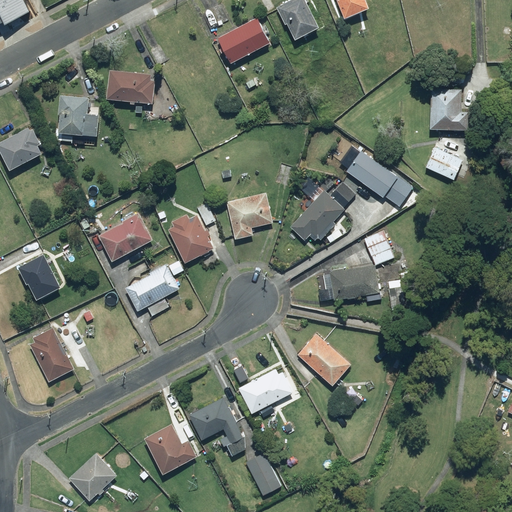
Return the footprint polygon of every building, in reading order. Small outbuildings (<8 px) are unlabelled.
[(23,0),(0,0),(0,14),(4,22),(5,25),(30,12),(23,0)] [(322,23),(309,0),(289,0),(279,6),(296,37),(322,23)] [(369,6),(365,0),(336,0),(345,17),(369,6)] [(260,15),(220,36),(234,61),(273,41),(260,15)] [(251,87),(258,82),(272,73),(266,64),(254,72),(256,76),(254,77),(247,82),(251,87)] [(153,72),(113,68),(110,96),(155,100),(157,79),(152,79),(153,72)] [(461,90),(431,89),(430,128),(467,129),(468,112),(460,112),(461,90)] [(63,92),(60,129),(100,132),(101,112),(89,111),(91,94),(63,92)] [(33,124),(0,141),(0,142),(12,166),(46,150),(33,124)] [(446,140),(443,147),(436,144),(426,165),(456,179),(469,151),(461,147),(446,140)] [(399,172),(363,149),(350,168),(386,191),(399,172)] [(357,193),(343,181),(336,188),(350,201),(357,193)] [(347,206),(326,187),(292,225),(308,239),(315,231),(320,235),(347,206)] [(229,200),(238,237),(255,233),(253,224),(275,219),(268,190),(229,200)] [(208,202),(199,207),(208,225),(218,220),(208,202)] [(141,212),(102,233),(116,258),(155,237),(141,212)] [(199,212),(192,216),(189,212),(174,220),(176,224),(171,227),(187,259),(216,245),(199,212)] [(397,255),(386,230),(368,238),(379,263),(397,255)] [(29,280),(32,278),(41,295),(63,283),(46,251),(21,265),(29,280)] [(128,283),(140,308),(182,287),(170,262),(128,283)] [(377,262),(332,270),(336,298),(382,291),(377,262)] [(405,275),(405,279),(390,279),(390,286),(405,286),(411,286),(411,275),(405,275)] [(91,307),(82,313),(88,322),(97,316),(91,307)] [(70,319),(59,324),(65,337),(76,332),(70,319)] [(37,339),(32,342),(51,378),(76,365),(55,325),(35,335),(37,339)] [(352,362),(319,332),(303,350),(336,380),(352,362)] [(277,366),(240,386),(254,411),(295,389),(285,370),(280,372),(277,366)] [(368,397),(358,390),(351,401),(360,408),(368,397)] [(225,394),(192,412),(206,436),(226,426),(234,440),(246,433),(225,394)] [(147,435),(166,471),(199,454),(190,438),(184,441),(173,421),(147,435)] [(119,473),(98,451),(71,476),(92,498),(119,473)] [(284,484),(266,451),(247,462),(265,495),(284,484)] [(124,505),(117,493),(108,499),(116,511),(124,505)]
